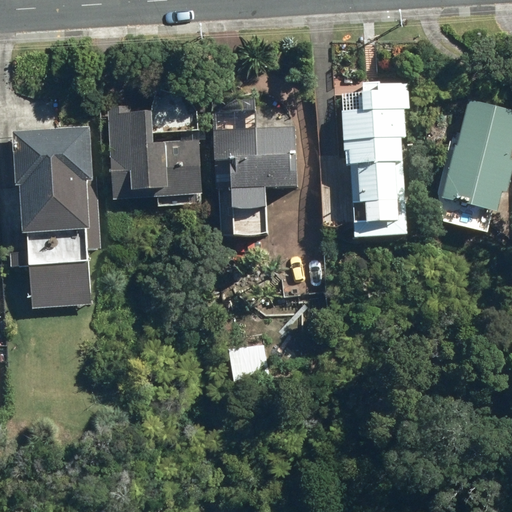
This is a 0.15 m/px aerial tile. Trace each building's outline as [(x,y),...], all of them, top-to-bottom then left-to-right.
[(406,83),(339,85),(342,170),(347,170),(350,240),(405,238),(400,114),(408,114),(406,83)] [(511,113),(462,100),(435,201),(491,216),(497,195),(502,196),(511,160),(507,159),(511,138),(511,113)] [(231,113),(210,114),(215,241),(261,239),(259,192),(294,191),(292,128),(253,129),(252,102),(231,103),(231,113)] [(131,108),(105,109),(109,203),(199,200),(197,144),(149,145),(148,114),(131,114),(131,108)] [(87,130),(9,133),(11,188),(16,188),(17,238),(24,238),(26,311),(86,309),(84,253),(98,253),(96,177),(89,177),(87,130)]
